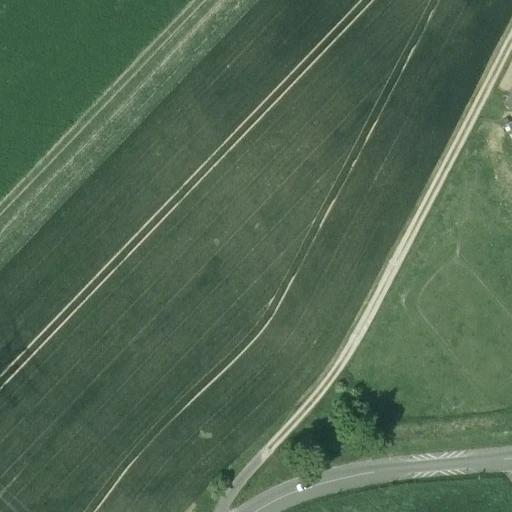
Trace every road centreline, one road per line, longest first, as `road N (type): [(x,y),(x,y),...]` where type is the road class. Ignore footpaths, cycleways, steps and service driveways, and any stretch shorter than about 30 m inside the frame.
road 1 (track): [(224,511),(330,379),(511,38)]
road 2 (unclassified): [(511,459),(360,475),(257,511)]
